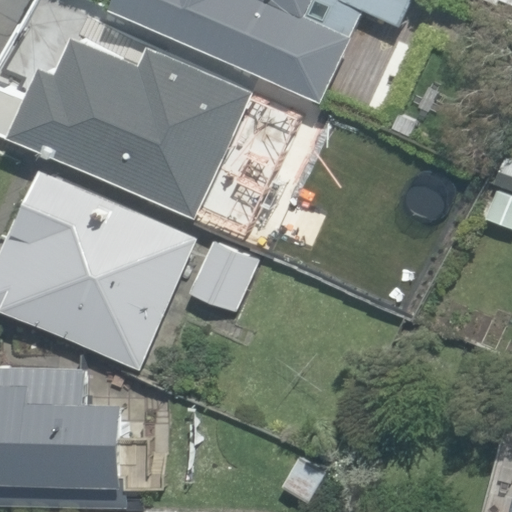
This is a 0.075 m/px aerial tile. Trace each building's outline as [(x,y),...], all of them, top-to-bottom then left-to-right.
[(417,0),(90,0),(328,103),(364,19),(402,36),(417,0)] [(253,97),(67,25),(22,141),(209,213),(253,97)] [(202,236),(48,173),(0,289),(0,301),(149,363),(202,236)] [(263,264),(216,240),(189,292),(236,316),(263,264)] [(147,373),(0,356),(0,475),(134,490),(147,373)]
